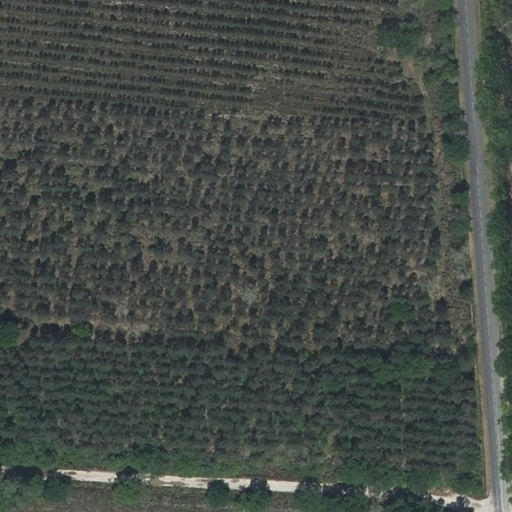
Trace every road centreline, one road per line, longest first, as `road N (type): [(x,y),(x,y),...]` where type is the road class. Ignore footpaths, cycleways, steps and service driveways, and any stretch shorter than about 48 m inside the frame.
road 1 (tertiary): [(465,0),(500,511)]
road 2 (track): [(482,511),(442,496),(0,470)]
